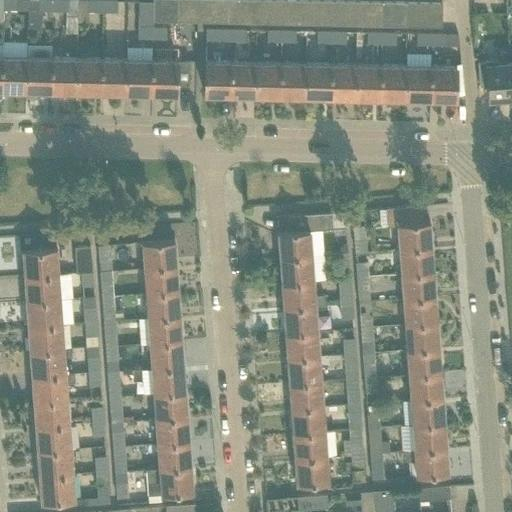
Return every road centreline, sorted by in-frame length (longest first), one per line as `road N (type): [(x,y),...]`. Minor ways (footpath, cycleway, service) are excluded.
road 1 (residential): [(237,511),(211,147)]
road 2 (residential): [(491,511),(461,159)]
road 3 (residential): [(211,147),(461,159)]
road 4 (residential): [(0,144),(211,147)]
